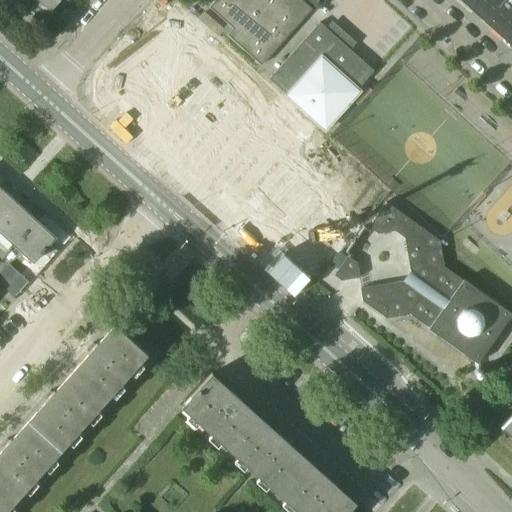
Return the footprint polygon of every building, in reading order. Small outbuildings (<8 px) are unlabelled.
[(39,0),(50,9),(57,0),(39,0)] [(261,65),(312,9),(301,0),(214,0),(209,7),(233,29),(227,35),(261,65)] [(511,0),(465,0),(464,2),(511,45),(511,0)] [(223,30),(204,12),(198,19),(217,37),(223,30)] [(357,89),(373,71),(319,22),(268,79),(325,130),(360,91),(357,89)] [(0,223),(17,204),(0,189),(0,223)] [(511,314),(463,280),(462,281),(443,267),(444,266),(439,241),(385,203),(369,227),(367,230),(363,227),(345,252),(349,255),(348,257),(334,276),(342,281),(359,278),(357,263),(350,259),(371,229),(378,234),(394,231),(405,238),(410,272),(403,282),(361,289),(362,301),(387,319),(409,316),(410,314),(429,328),(428,329),(477,363),(511,314)] [(0,233),(14,245),(35,220),(17,204),(0,223),(0,233)] [(32,262),(54,237),(35,220),(14,245),(32,262)] [(27,282),(8,264),(0,272),(0,282),(15,296),(27,282)] [(104,403),(147,355),(113,324),(94,345),(92,343),(86,350),(88,352),(70,372),(104,403)] [(60,451),(104,403),(70,372),(51,393),(49,391),(43,398),(45,400),(27,420),(60,451)] [(259,417),(239,399),(242,396),(235,390),(233,392),(211,373),(181,407),(229,450),(259,417)] [(511,413),(501,427),(511,437),(511,413)] [(308,460),(287,442),(289,439),(282,433),(280,435),(259,417),(229,450),(278,493),(308,460)] [(0,483),(17,499),(60,451),(27,420),(8,441),(6,439),(0,445),(0,446),(2,448),(0,450),(0,483)] [(348,511),(356,503),(335,484),(337,482),(330,476),(328,478),(308,460),(278,493),(298,511),(348,511)] [(0,511),(4,511),(17,499),(0,483),(0,511)]
